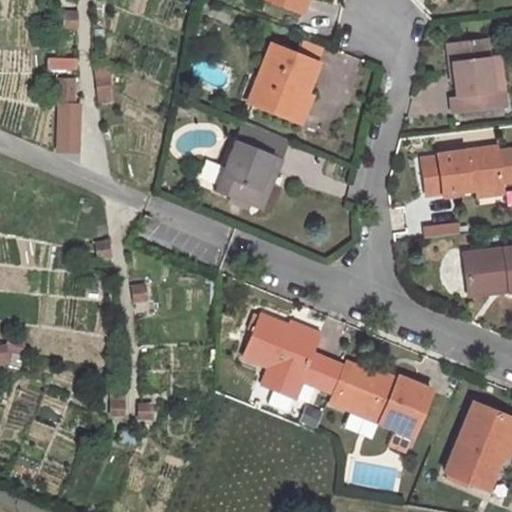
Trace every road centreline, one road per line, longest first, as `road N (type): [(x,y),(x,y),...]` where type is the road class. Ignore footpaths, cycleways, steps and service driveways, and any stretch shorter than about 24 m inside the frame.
road 1 (residential): [(366,294),(377,212),(360,186),(403,44),(373,23)]
road 2 (residential): [(146,204),(366,294)]
road 3 (residential): [(366,294),(511,355)]
